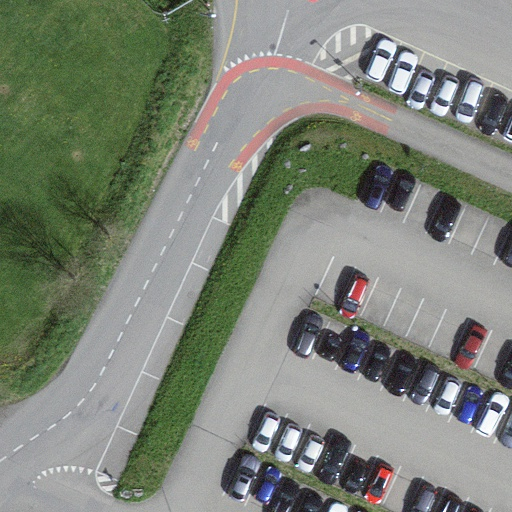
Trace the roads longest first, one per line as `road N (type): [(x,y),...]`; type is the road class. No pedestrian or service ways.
road 1 (unknown): [(279,511),(324,407),(511,496)]
road 2 (unknown): [(511,310),(469,289),(424,287),(385,300),(359,328),(324,407)]
road 3 (unknown): [(177,511),(30,439)]
